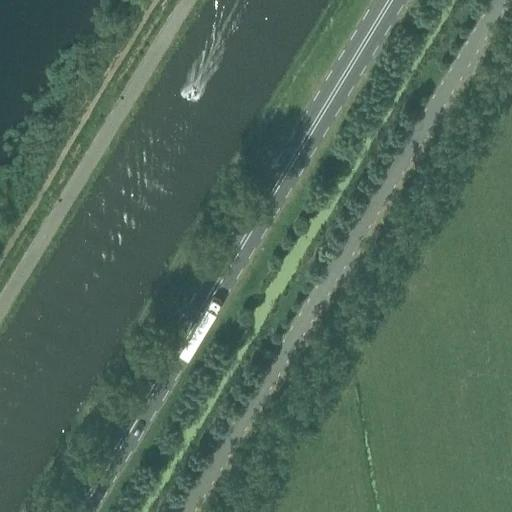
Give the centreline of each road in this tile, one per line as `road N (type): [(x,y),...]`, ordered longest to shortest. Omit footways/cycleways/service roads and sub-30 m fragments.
road 1 (unclassified): [(190,511),(502,0)]
road 2 (primary): [(81,511),(389,0)]
